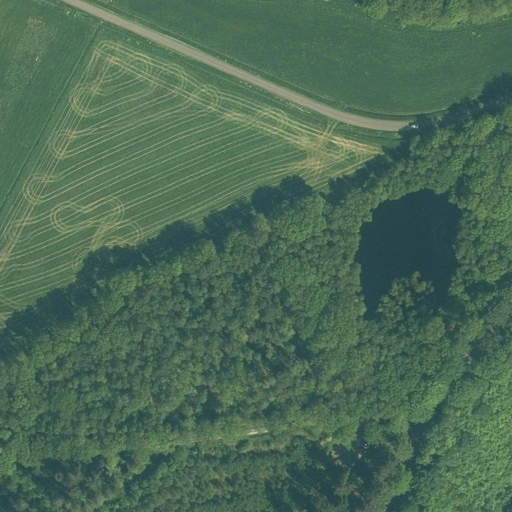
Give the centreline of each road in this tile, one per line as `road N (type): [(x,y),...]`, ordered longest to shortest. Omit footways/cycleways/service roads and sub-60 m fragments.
road 1 (unclassified): [(511,95),(449,120),(368,122),(71,0)]
road 2 (track): [(370,415),(121,449),(0,448)]
road 3 (unclassified): [(386,511),(425,416),(511,310)]
road 4 (track): [(348,468),(339,459),(370,415),(425,416)]
